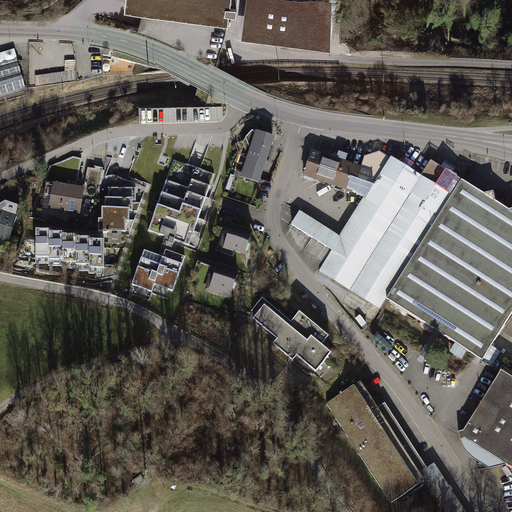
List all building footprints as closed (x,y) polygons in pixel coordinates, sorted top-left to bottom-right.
[(127,0),(128,1),(227,13),(227,10),(228,10),(236,11),(237,0),(127,0)] [(252,0),(249,30),(288,35),(287,41),(307,43),(308,39),(324,41),(328,0),(252,0)] [(227,13),(128,1),(127,8),(143,10),(226,20),(227,13)] [(226,20),(143,10),(142,15),(138,27),(220,50),(223,38),(226,29),(228,10),(227,10),(227,13),(226,20)] [(0,96),(26,89),(18,62),(0,67),(0,96)] [(260,179),(273,138),(252,131),(246,139),(251,152),(244,174),(260,179)] [(336,161),(339,153),(338,152),(336,153),(334,153),(332,154),(330,156),(329,157),(329,158),(336,161)] [(379,157),(388,163),(391,159),(380,152),(365,157),(361,169),(365,171),(368,161),(379,157)] [(312,153),(305,175),(355,192),(366,199),(388,163),(379,157),(368,161),(365,171),(361,169),(345,164),(348,155),(339,153),(336,161),(329,158),(312,153)] [(381,308),(387,300),(462,182),(462,181),(452,175),(455,170),(444,163),(441,168),(431,162),(421,177),(411,170),(414,165),(406,159),(402,165),(397,162),(391,158),(391,159),(388,163),(366,199),(341,238),(333,251),(320,270),(381,308)] [(215,175),(174,160),(149,231),(167,237),(165,242),(173,245),(175,240),(189,245),(215,175)] [(100,188),(103,170),(95,169),(95,171),(88,170),(85,185),(100,188)] [(486,197),(462,182),(387,300),(483,360),(511,314),(511,210),(509,211),(494,202),(493,195),(486,197)] [(52,196),(49,209),(80,215),(84,192),(67,189),(67,186),(54,184),(54,185),(47,183),(45,195),(52,196)] [(136,189),(109,188),(109,199),(105,199),(105,209),(102,209),(102,220),(99,219),(99,231),(103,231),(103,233),(110,233),(110,231),(126,232),(126,221),(129,221),(129,211),(133,211),(133,200),(136,200),(136,189)] [(20,207),(5,202),(0,205),(0,250),(5,252),(20,207)] [(292,225),(333,251),(341,238),(301,212),(292,225)] [(251,233),(232,227),(225,246),(245,252),(251,233)] [(36,264),(50,264),(50,233),(51,234),(51,231),(36,231),(36,264)] [(64,234),(51,234),(50,233),(50,264),(49,266),(63,266),(63,236),(64,236),(64,234)] [(78,236),(64,236),(63,236),(63,266),(63,268),(76,269),(77,239),(78,239),(78,236)] [(91,239),(78,239),(77,239),(76,269),(76,271),(89,271),(90,241),(91,241),(91,239)] [(104,241),(91,241),(90,241),(89,271),(89,274),(104,274),(104,241)] [(152,292),(155,285),(154,284),(163,257),(145,251),(132,285),(152,292)] [(165,253),(163,257),(154,284),(155,285),(173,291),(185,257),(171,252),(170,255),(165,253)] [(212,285),(232,292),(238,273),(218,266),(212,285)] [(292,322),(263,298),(252,311),(257,315),(254,319),(278,339),(274,343),(293,360),(297,355),(316,371),(331,354),(321,346),(329,336),(301,312),(292,322)] [(511,378),(501,372),(465,429),(462,431),(459,432),(459,433),(461,433),(463,439),(464,439),(466,439),(467,440),(466,443),(467,446),(469,448),(471,451),(473,453),(487,462),(498,459),(511,468),(511,378)] [(378,408),(361,382),(358,384),(356,381),(333,396),(335,399),(327,404),(391,504),(396,501),(397,503),(424,486),(422,484),(425,481),(378,408)] [(385,403),(378,408),(425,481),(444,511),(465,511),(435,464),(427,468),(385,403)]
